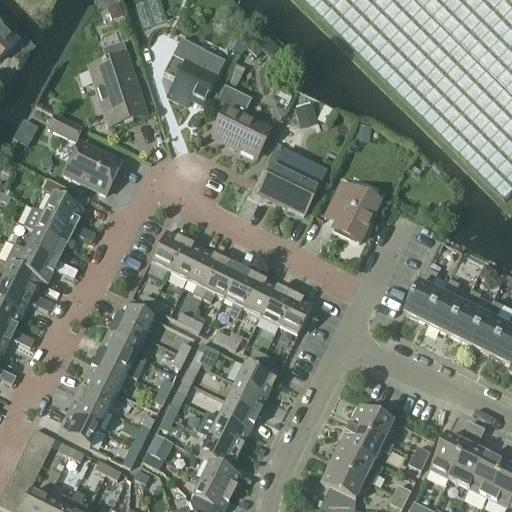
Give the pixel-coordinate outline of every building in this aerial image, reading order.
[(511,197),(511,0),(299,0),(505,204),(511,197)] [(118,8),(112,10),(109,16),(111,23),(122,19),(118,8)] [(0,60),(16,45),(0,28),(0,60)] [(278,53),(263,37),(247,52),(255,61),(262,54),(269,61),(278,53)] [(201,110),(216,81),(224,65),(180,43),(163,76),(176,83),(167,100),(186,110),(189,104),(201,110)] [(107,65),(88,71),(107,132),(146,120),(126,59),(122,47),(103,54),(107,65)] [(255,161),(270,132),(242,118),(250,103),(223,90),(215,106),(224,111),(210,138),(255,161)] [(311,108),(294,112),(300,132),(316,128),(311,108)] [(74,146),(81,132),(54,119),(47,132),(74,146)] [(105,198),(120,167),(78,147),(63,178),(105,198)] [(270,171),(258,196),(303,218),(317,189),(326,172),(284,152),(283,155),(276,151),(267,170),(270,171)] [(46,183),(40,194),(51,199),(43,217),(74,232),(76,228),(83,214),(72,208),(77,198),(46,183)] [(358,245),(377,205),(340,187),(330,208),(342,214),(332,232),(358,245)] [(31,211),(22,230),(34,235),(65,251),(72,236),(81,241),(85,233),(76,228),(74,232),(43,217),(31,211)] [(85,233),(81,241),(91,246),(93,242),(95,238),(85,233)] [(34,235),(25,253),(56,269),(58,265),(65,251),(34,235)] [(168,276),(184,245),(165,235),(149,267),(168,276)] [(187,285),(202,254),(184,245),(168,276),(187,285)] [(13,248),(4,265),(9,268),(16,271),(15,272),(40,284),(39,284),(47,288),(54,273),(63,278),(67,270),(58,265),(56,269),(25,253),(13,248)] [(202,254),(187,285),(196,290),(193,297),(201,302),(220,263),(202,254)] [(223,303),(239,272),(220,263),(201,302),(210,306),(214,299),(223,303)] [(9,268),(0,284),(0,286),(31,302),(33,298),(39,284),(40,284),(15,272),(16,271),(9,268)] [(67,270),(63,278),(73,282),(75,278),(77,274),(67,270)] [(485,281),(491,279),(494,275),(485,270),(480,278),(485,281)] [(239,272),(223,303),(232,308),(227,318),(234,322),(240,312),(242,312),(257,281),(239,272)] [(428,329),(443,297),(431,292),(438,278),(429,273),(422,287),(421,286),(405,318),(428,329)] [(260,321),(275,290),(257,281),(242,312),(260,321)] [(443,297),(428,329),(449,339),(465,308),(453,302),(460,288),(450,283),(443,297)] [(0,286),(0,309),(21,320),(29,306),(38,310),(42,303),(33,298),(31,302),(0,286)] [(278,330),(293,299),(275,290),(260,321),(278,330)] [(465,308),(449,339),(471,350),(477,337),(486,319),(474,313),(481,299),(472,294),(465,308)] [(150,313),(154,304),(143,298),(139,307),(150,313)] [(293,299),(278,330),(297,340),(312,308),(293,299)] [(42,303),(38,310),(48,315),(50,311),(52,307),(42,303)] [(154,304),(150,313),(162,318),(166,310),(154,304)] [(486,319),(477,337),(471,350),(492,361),(508,329),(496,324),(503,309),(493,305),(486,319)] [(121,307),(112,326),(143,341),(153,323),(128,310),(121,307)] [(0,332),(12,338),(14,334),(21,320),(0,309),(0,332)] [(187,330),(191,322),(180,317),(176,325),(187,330)] [(511,320),(508,329),(492,361),(511,370),(511,320)] [(191,322),(187,330),(198,336),(203,328),(191,322)] [(112,326),(103,344),(134,360),(134,359),(143,341),(112,326)] [(0,332),(0,354),(3,357),(10,342),(20,347),(24,339),(14,334),(12,338),(0,332)] [(223,349),(227,340),(216,335),(212,343),(223,349)] [(20,347),(29,352),(31,348),(33,344),(24,339),(20,347)] [(227,340),(223,349),(235,354),(239,346),(227,340)] [(103,344),(94,362),(125,378),(125,379),(136,384),(146,365),(134,359),(134,360),(103,344)] [(176,358),(185,362),(190,351),(182,346),(176,358)] [(260,367),(264,358),(254,353),(249,362),(260,367)] [(197,354),(192,366),(201,370),(206,359),(197,354)] [(179,374),(185,362),(176,358),(171,369),(179,374)] [(264,358),(260,367),(271,373),(275,364),(264,358)] [(94,362),(85,381),(116,396),(125,379),(125,378),(94,362)] [(192,388),(201,370),(192,366),(183,384),(192,388)] [(244,368),(234,387),(266,402),(275,383),(244,368)] [(6,375),(2,383),(11,388),(13,384),(15,380),(6,375)] [(85,381),(76,399),(107,415),(116,396),(85,381)] [(158,394),(166,399),(172,387),(164,383),(158,394)] [(186,400),(192,388),(183,384),(177,395),(186,400)] [(234,387),(225,405),(257,420),(266,402),(234,387)] [(161,410),(166,399),(158,394),(153,406),(161,410)] [(76,399),(67,417),(98,433),(107,415),(76,399)] [(217,422),(216,423),(248,439),(257,420),(225,405),(217,422)] [(351,428),(385,445),(395,426),(360,408),(351,428)] [(170,409),(164,420),(173,425),(179,413),(178,413),(170,409)] [(205,416),(195,435),(207,442),(238,457),(248,439),(216,423),(217,422),(205,416)] [(67,417),(57,436),(58,436),(89,452),(98,433),(67,417)] [(146,420),(140,431),(148,435),(154,424),(146,420)] [(164,420),(159,431),(168,436),(173,425),(164,420)] [(470,442),(477,429),(468,425),(461,438),(470,442)] [(375,465),(385,445),(351,428),(341,448),(375,465)] [(477,429),(470,442),(478,447),(485,433),(477,429)] [(134,443),(133,446),(141,450),(143,447),(148,435),(140,431),(134,443)] [(34,433),(28,444),(49,455),(55,444),(34,433)] [(163,465),(172,447),(155,439),(146,456),(147,457),(163,465)] [(450,483),(467,448),(447,439),(430,473),(450,483)] [(198,460),(209,466),(209,465),(229,475),(230,475),(238,457),(207,442),(198,460)] [(28,444),(23,455),(44,466),(49,455),(28,444)] [(489,502),(511,454),(511,446),(507,444),(497,463),(486,458),(469,492),(489,502)] [(68,461),(72,452),(61,447),(57,456),(68,461)] [(341,448),(331,467),(366,484),(375,465),(341,448)] [(469,492),(486,458),(467,448),(450,483),(469,492)] [(139,453),(131,449),(122,469),(130,473),(139,453)] [(413,459),(426,466),(430,457),(418,450),(413,459)] [(72,452),(68,461),(79,467),(84,458),(72,452)] [(511,454),(489,502),(509,511),(509,510),(511,510),(511,454)] [(23,455),(18,466),(39,476),(44,466),(23,455)] [(143,466),(159,474),(163,465),(147,457),(143,466)] [(421,475),(426,466),(413,459),(409,469),(421,475)] [(105,479),(109,471),(98,465),(94,474),(105,479)] [(209,466),(200,483),(231,499),(240,481),(240,480),(230,475),(229,475),(209,465),(209,466)] [(18,466),(12,477),(33,487),(39,476),(18,466)] [(320,511),(355,511),(356,504),(366,484),(331,467),(322,487),(330,491),(320,511)] [(109,471),(105,479),(116,485),(121,477),(109,471)] [(145,489),(149,481),(137,475),(133,483),(145,489)] [(12,477),(2,498),(22,508),(28,495),(29,495),(33,487),(12,477)] [(200,483),(190,502),(192,503),(198,511),(224,511),(231,499),(200,483)] [(394,498),(407,504),(411,495),(399,489),(394,498)] [(19,511),(43,511),(47,504),(29,495),(28,495),(22,508),(19,511)] [(65,511),(87,511),(80,508),(81,507),(78,506),(82,499),(75,496),(71,502),(70,504),(70,505),(66,511),(65,511)] [(2,498),(0,501),(0,510),(3,511),(19,511),(22,508),(2,498)] [(399,511),(402,511),(407,504),(394,498),(390,507),(399,511)] [(47,504),(43,511),(65,511),(66,511),(70,505),(70,504),(60,499),(56,508),(47,504)] [(187,510),(182,511),(198,511),(192,503),(187,510)]
